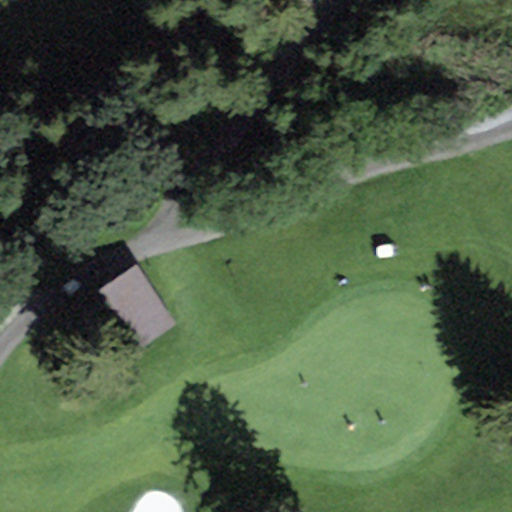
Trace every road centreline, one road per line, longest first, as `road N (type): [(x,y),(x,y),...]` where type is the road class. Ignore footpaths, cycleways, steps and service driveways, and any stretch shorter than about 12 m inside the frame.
road 1 (track): [(511,133),(367,169),(155,245),(80,277),(0,351)]
road 2 (track): [(341,0),(183,190),(155,245)]
